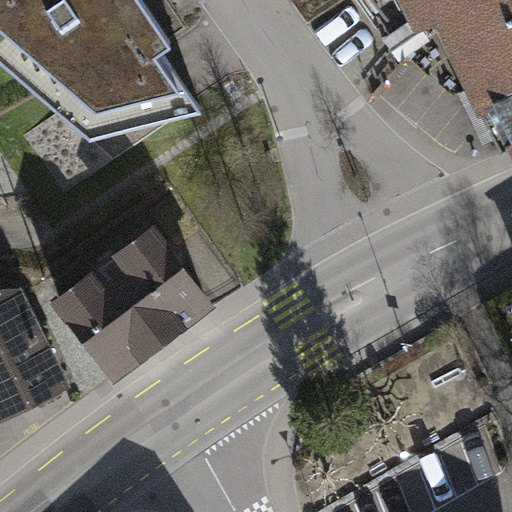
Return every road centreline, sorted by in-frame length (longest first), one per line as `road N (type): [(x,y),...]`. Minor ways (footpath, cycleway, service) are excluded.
road 1 (residential): [(237,0),(411,271)]
road 2 (secondary): [(411,271),(303,329),(180,415)]
road 3 (secondary): [(180,415),(51,511)]
